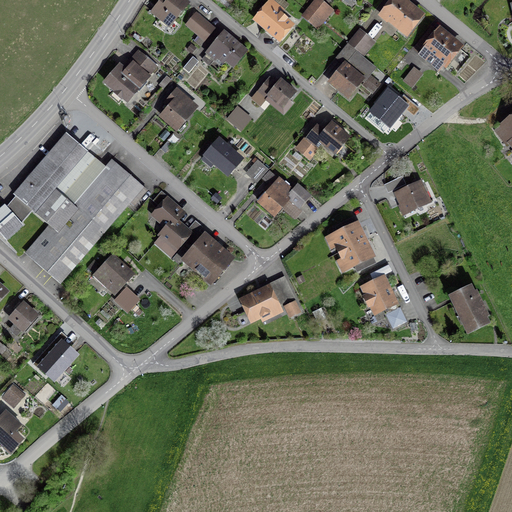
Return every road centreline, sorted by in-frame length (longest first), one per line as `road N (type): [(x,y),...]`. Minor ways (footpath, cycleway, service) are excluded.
road 1 (residential): [(143,364),(298,344),(439,348)]
road 2 (residential): [(258,268),(63,90)]
road 3 (residential): [(391,156),(202,0)]
road 4 (residential): [(439,348),(358,183)]
road 5 (residential): [(0,256),(131,374)]
road 6 (residential): [(131,374),(2,484)]
road 7 (residential): [(258,268),(143,364)]
road 8 (residential): [(510,72),(391,156)]
road 9 (residential): [(358,183),(258,268)]
